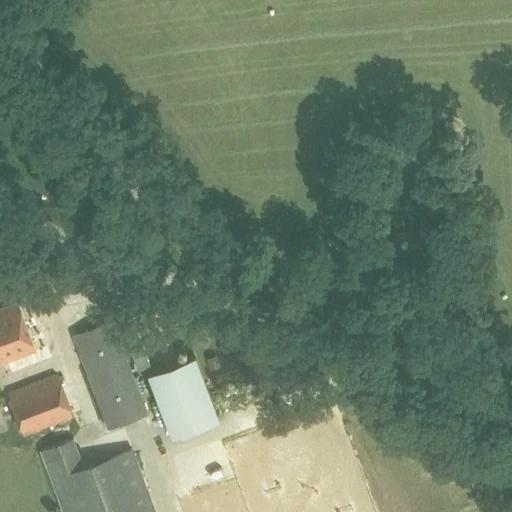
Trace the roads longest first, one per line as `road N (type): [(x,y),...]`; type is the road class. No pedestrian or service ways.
road 1 (track): [(6,0),(129,176),(257,315)]
road 2 (track): [(257,315),(60,236)]
road 3 (track): [(397,373),(257,315)]
road 4 (track): [(511,422),(397,373)]
